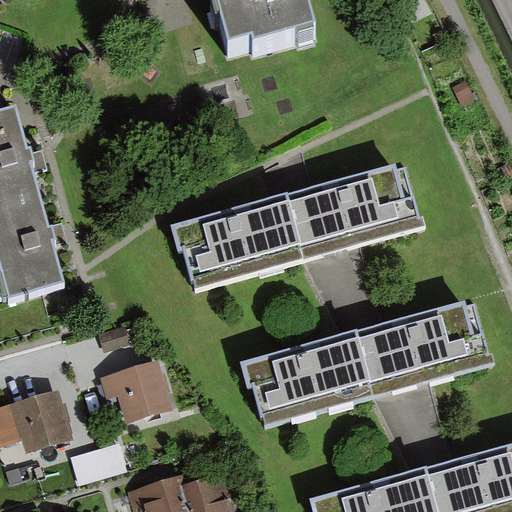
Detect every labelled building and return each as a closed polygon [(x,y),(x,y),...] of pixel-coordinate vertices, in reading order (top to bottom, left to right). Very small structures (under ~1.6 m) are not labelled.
[(299,0),(296,0),(283,3),(281,0),(215,0),(220,19),(213,21),(225,72),(312,51),(299,0)] [(392,0),(398,10),(416,0),(392,0)] [(0,125),(0,289),(6,309),(63,292),(13,122),(0,125)] [(305,201),(168,237),(185,301),(334,262),(414,241),(397,176),(305,201)] [(366,337),(239,371),(257,435),(405,395),(486,373),(468,308),(366,337)] [(119,378),(134,429),(177,416),(162,366),(119,378)] [(21,400),(36,450),(79,438),(64,387),(21,400)] [(122,441),(79,456),(91,490),(134,475),(122,441)] [(511,511),(511,454),(449,472),(310,510),(310,511),(511,511)] [(246,511),(234,471),(196,482),(204,511),(246,511)] [(150,511),(204,511),(193,474),(143,488),(150,511)]
